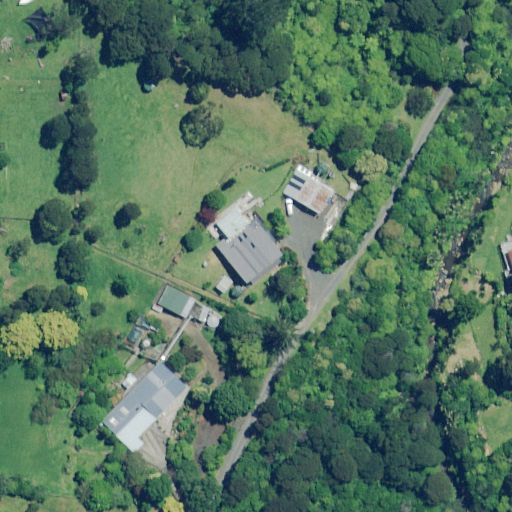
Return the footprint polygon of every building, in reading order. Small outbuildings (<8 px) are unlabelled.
[(333,190),(308,176),(295,199),(320,213),(333,190)] [(249,224),(236,208),(216,223),(229,239),(249,224)] [(274,249),(257,226),(229,247),(247,270),(274,249)] [(196,300),(167,285),(158,303),(186,318),(196,300)] [(187,388),(161,362),(102,422),(135,454),(144,444),(138,438),(187,388)]
